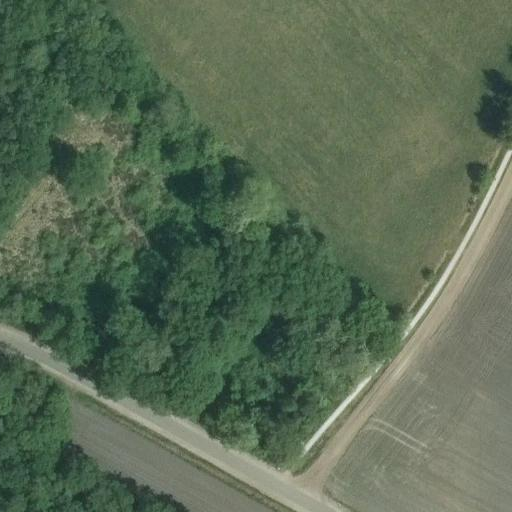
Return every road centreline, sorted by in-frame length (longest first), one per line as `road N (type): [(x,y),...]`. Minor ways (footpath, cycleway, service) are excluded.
road 1 (track): [(511,182),(425,338),(296,498)]
road 2 (unclassified): [(320,511),(64,366),(0,340)]
road 3 (track): [(387,354),(334,318),(287,317),(245,341),(171,426)]
